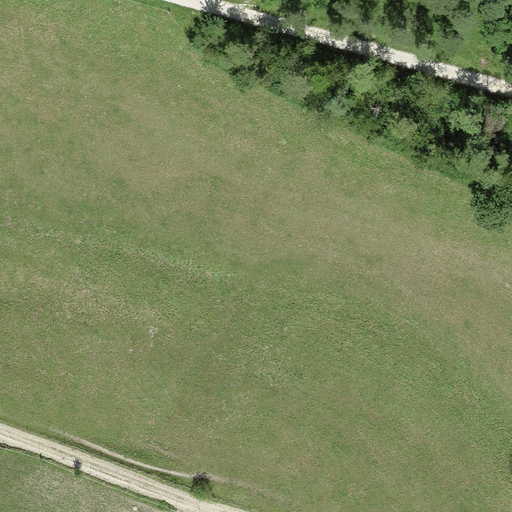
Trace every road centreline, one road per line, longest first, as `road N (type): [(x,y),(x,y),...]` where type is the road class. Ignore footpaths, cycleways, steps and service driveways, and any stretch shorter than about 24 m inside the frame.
road 1 (track): [(511,87),(174,0)]
road 2 (track): [(0,439),(217,511)]
